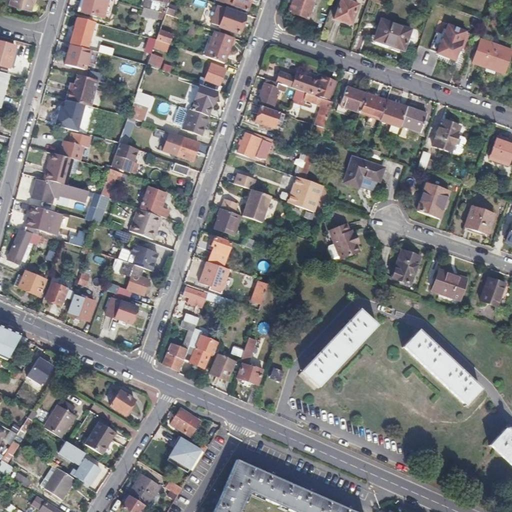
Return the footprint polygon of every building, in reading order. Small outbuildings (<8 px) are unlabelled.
[(9,0),(8,5),(30,11),(33,1),(35,1),(35,0),(9,0)] [(81,0),(82,0),(84,1),(80,13),(102,19),(106,0),(81,0)] [(231,0),(230,4),(246,9),(248,0),(231,0)] [(313,0),(312,0),(292,0),(288,12),(307,18),(313,0)] [(356,4),(343,0),(339,0),(332,19),(349,24),(356,4)] [(432,2),(426,0),(425,0),(424,7),(429,9),(432,2)] [(438,4),(432,2),(429,9),(435,11),(438,4)] [(156,11),(143,7),(141,14),(155,18),(156,17),(157,11),(156,11)] [(244,15),(224,8),(218,27),(237,34),(244,15)] [(93,23),(77,19),(71,39),(87,43),(89,37),(91,30),(93,23)] [(409,30),(379,19),(372,40),(402,50),(409,30)] [(158,30),(138,24),(136,32),(155,38),(158,30)] [(447,24),(442,35),(434,53),(452,61),(458,46),(461,48),(467,32),(447,24)] [(228,36),(209,29),(200,54),(219,61),(224,47),(228,36)] [(442,35),(435,32),(427,50),(434,53),(442,35)] [(155,39),(148,37),(144,50),(150,53),(152,46),(155,39)] [(168,44),(155,39),(152,46),(165,51),(168,44)] [(509,52),(478,41),(470,62),(502,73),(509,52)] [(15,47),(0,43),(0,72),(7,74),(15,47)] [(89,51),(70,45),(64,64),(84,70),(89,51)] [(148,64),(160,68),(163,58),(151,54),(148,64)] [(223,68),(209,63),(203,79),(217,85),(223,68)] [(275,82),(277,82),(300,91),(313,95),(313,94),(328,99),(335,81),(320,75),(318,81),(295,73),(293,77),(279,72),(275,82)] [(97,80),(76,75),(74,84),(72,91),(67,89),(64,99),(90,106),(97,80)] [(202,81),(201,84),(215,90),(217,85),(203,79),(202,81)] [(275,82),(266,79),(264,84),(275,88),(277,82),(275,82)] [(275,88),(264,84),(258,100),(272,105),(278,89),(275,88)] [(215,93),(198,86),(190,110),(206,116),(215,93)] [(365,94),(344,87),(337,107),(358,114),(365,94)] [(305,106),(307,100),(320,105),(317,114),(326,117),(331,102),(313,95),(300,91),(296,102),(305,106)] [(385,101),(365,94),(358,114),(378,121),(385,101)] [(405,108),(385,101),(378,121),(377,122),(398,129),(398,126),(405,108)] [(86,108),(65,102),(59,122),(69,124),(71,116),(82,120),(86,108)] [(127,107),(124,106),(121,115),(127,117),(130,109),(131,105),(128,104),(127,107)] [(278,112),(259,106),(254,122),(273,128),(274,125),(278,112)] [(424,115),(405,108),(398,126),(418,133),(424,115)] [(143,113),(130,109),(127,117),(134,119),(140,121),(143,113)] [(190,110),(189,109),(182,129),(200,135),(207,116),(206,116),(190,110)] [(283,114),(278,112),(274,125),(279,127),(283,114)] [(326,117),(317,114),(313,124),(316,126),(322,127),(326,117)] [(127,117),(121,115),(112,141),(118,143),(127,117)] [(125,145),(134,119),(127,117),(118,143),(125,145)] [(458,127),(440,120),(430,147),(449,153),(452,145),(453,145),(457,136),(455,135),(458,127)] [(322,127),(316,126),(313,133),(319,135),(322,127)] [(245,134),(237,152),(254,159),(262,140),(264,141),(266,137),(246,130),(245,134)] [(69,142),(63,141),(59,155),(72,159),(78,160),(85,136),(71,132),(69,142)] [(197,143),(169,133),(163,150),(191,161),(197,143)] [(461,137),(457,136),(453,145),(452,145),(449,153),(455,155),(459,153),(463,141),(461,137)] [(511,147),(511,142),(495,137),(487,159),(506,165),(511,147)] [(125,145),(118,143),(111,165),(129,171),(133,161),(137,149),(125,145)] [(312,154),(306,152),(297,177),(303,180),(312,154)] [(59,155),(51,153),(43,179),(45,180),(65,185),(72,159),(59,155)] [(384,167),(350,155),(340,182),(357,188),(361,177),(378,183),(384,167)] [(428,159),(420,156),(417,166),(425,168),(428,159)] [(138,163),(133,161),(129,171),(134,173),(138,163)] [(188,168),(174,162),(171,171),(185,176),(188,168)] [(121,173),(109,169),(107,176),(114,178),(119,180),(121,173)] [(114,178),(107,176),(100,194),(105,196),(107,197),(114,178)] [(247,181),(232,176),(230,183),(244,188),(247,181)] [(297,177),(295,177),(286,203),(312,212),(322,186),(303,180),(297,177)] [(45,181),(36,179),(30,197),(46,201),(47,196),(52,197),(53,194),(78,201),(82,189),(65,185),(45,180),(45,181)] [(446,190),(426,183),(415,211),(437,219),(446,190)] [(165,192),(147,186),(141,203),(139,208),(150,212),(153,204),(160,206),(165,192)] [(269,197),(250,190),(242,213),(261,220),(269,197)] [(100,194),(94,193),(85,219),(91,220),(95,207),(100,194)] [(105,196),(100,194),(95,207),(101,209),(105,196)] [(236,204),(223,199),(220,209),(233,213),(236,204)] [(160,206),(153,204),(150,212),(164,217),(167,209),(160,206)] [(492,213),(471,205),(463,227),(484,234),(492,213)] [(61,214),(30,206),(25,225),(56,233),(61,214)] [(101,209),(95,207),(91,220),(96,222),(101,209)] [(220,209),(219,208),(213,226),(231,233),(237,215),(233,213),(220,209)] [(297,217),(299,211),(289,208),(287,214),(297,217)] [(161,218),(137,209),(129,231),(153,239),(161,218)] [(303,217),(311,220),(313,214),(304,212),(303,217)] [(261,220),(242,213),(240,216),(260,223),(261,220)] [(91,220),(85,219),(78,239),(84,241),(91,220)] [(343,224),(326,230),(337,259),(358,251),(355,244),(351,235),(348,236),(346,231),(343,224)] [(32,232),(20,229),(7,259),(18,263),(32,232)] [(131,235),(116,229),(113,237),(128,242),(131,235)] [(349,229),(346,231),(348,236),(351,235),(355,244),(358,243),(353,231),(350,232),(349,229)] [(254,242),(240,237),(237,243),(252,249),(254,242)] [(211,246),(213,246),(208,262),(219,266),(223,255),(225,256),(230,244),(214,238),(211,246)] [(130,254),(135,256),(132,264),(143,268),(150,271),(157,253),(133,244),(130,254)] [(417,257),(400,251),(390,279),(407,286),(417,257)] [(132,264),(124,261),(120,272),(131,276),(127,289),(142,294),(147,280),(140,278),(143,268),(132,264)] [(220,293),(228,269),(219,266),(208,262),(205,261),(198,282),(209,286),(208,289),(220,293)] [(45,279),(25,270),(18,286),(38,295),(45,279)] [(464,280),(437,270),(430,291),(457,300),(464,280)] [(89,275),(81,272),(77,282),(85,285),(89,275)] [(502,284),(486,278),(478,301),(494,307),(502,284)] [(74,291),(52,282),(46,299),(60,305),(64,296),(71,299),(74,291)] [(267,285),(257,282),(251,298),(261,301),(267,285)] [(187,284),(186,287),(206,294),(207,291),(187,284)] [(206,294),(186,287),(183,294),(189,297),(187,302),(194,304),(196,299),(201,301),(200,304),(202,305),(205,298),(206,294)] [(206,294),(205,298),(231,307),(233,300),(219,296),(208,291),(207,291),(206,294)] [(122,295),(115,292),(112,298),(120,301),(122,295)] [(94,301),(75,294),(68,313),(88,320),(94,301)] [(112,298),(110,298),(104,314),(130,324),(136,307),(120,301),(112,298)] [(375,324),(359,309),(300,371),(316,386),(375,324)] [(195,324),(183,320),(181,327),(188,329),(193,331),(195,324)] [(0,358),(6,361),(13,347),(20,351),(27,339),(9,331),(0,327),(0,358)] [(193,331),(188,329),(183,342),(188,344),(193,331)] [(417,330),(402,346),(464,404),(478,389),(417,330)] [(194,348),(193,347),(188,361),(203,366),(208,352),(214,354),(218,342),(199,335),(194,348)] [(247,342),(244,349),(241,358),(239,364),(241,365),(242,364),(245,366),(253,344),(247,342)] [(181,349),(169,344),(161,363),(161,364),(178,372),(183,359),(185,351),(181,349)] [(187,348),(185,351),(183,359),(188,361),(193,347),(188,345),(187,348)] [(244,349),(234,345),(231,354),(241,358),(244,349)] [(234,362),(216,354),(208,373),(227,380),(234,362)] [(22,367),(17,364),(13,370),(19,373),(22,367)] [(242,364),(241,365),(237,378),(256,385),(261,369),(253,366),(252,368),(245,366),(242,364)] [(3,365),(0,370),(18,380),(21,374),(20,374),(19,373),(13,370),(3,365)] [(282,372),(272,369),(268,378),(278,382),(282,372)] [(300,371),(297,374),(313,389),(316,386),(300,371)] [(482,392),(478,389),(464,404),(467,407),(482,392)] [(134,401),(119,391),(109,406),(125,416),(134,401)] [(258,393),(251,391),(247,403),(253,406),(258,393)] [(72,408),(59,401),(43,429),(60,439),(73,417),(69,414),(72,408)] [(31,412),(21,405),(8,426),(0,421),(0,426),(16,436),(22,427),(27,419),(31,412)] [(192,419),(179,410),(170,425),(183,433),(192,419)] [(93,421),(86,416),(78,429),(85,433),(93,421)] [(32,422),(27,419),(22,427),(27,430),(32,422)] [(115,434),(97,423),(83,445),(101,456),(115,434)] [(488,444),(491,446),(511,466),(511,436),(507,432),(504,429),(503,428),(488,444)] [(200,451),(178,438),(173,446),(175,447),(166,461),(186,474),(200,451)] [(8,463),(19,445),(13,442),(2,460),(8,463)] [(83,460),(73,476),(82,482),(80,484),(96,493),(100,487),(91,481),(99,469),(83,460)] [(12,469),(0,461),(0,474),(0,475),(6,479),(12,469)] [(346,511),(235,463),(212,511),(239,511),(248,494),(289,511),(346,511)] [(74,480),(57,470),(44,490),(45,491),(58,499),(61,501),(74,480)] [(128,496),(128,497),(143,506),(146,508),(159,487),(141,475),(128,496)] [(169,483),(165,490),(176,497),(180,490),(169,483)] [(49,495),(48,496),(56,501),(58,499),(45,491),(44,492),(49,495)] [(143,506),(128,497),(120,509),(124,511),(143,511),(140,510),(143,506)] [(38,510),(41,511),(59,511),(43,502),(38,510)]
